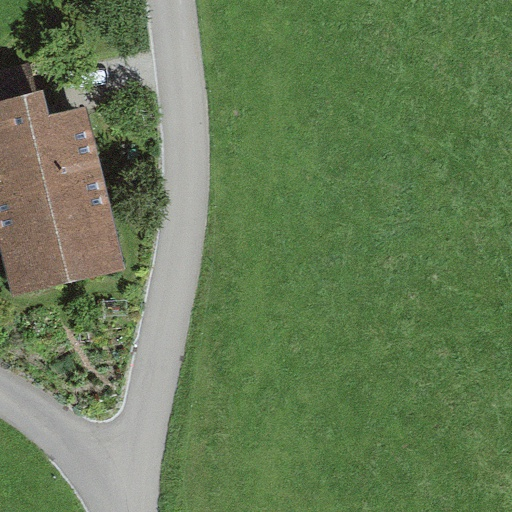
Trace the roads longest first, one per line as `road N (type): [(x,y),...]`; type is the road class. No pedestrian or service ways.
road 1 (unclassified): [(133,508),(189,165),(170,0)]
road 2 (unclassified): [(133,508),(60,432),(0,397)]
